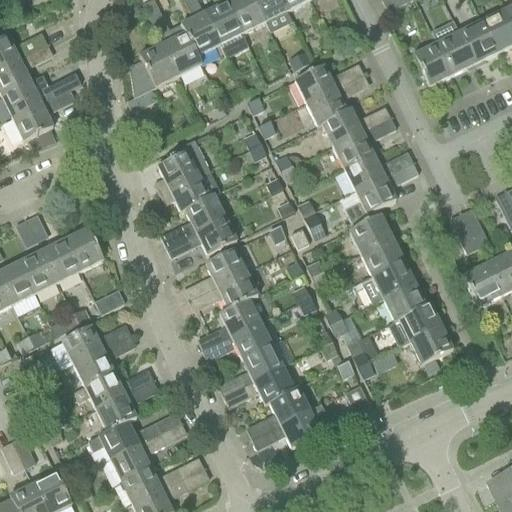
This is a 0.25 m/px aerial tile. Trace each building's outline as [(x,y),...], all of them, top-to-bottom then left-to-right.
[(193,24),(178,31),(182,40),(183,40),(195,63),(195,62),(217,51),(201,20),(202,19),(192,0),(179,0),(181,3),(189,18),(190,18),(193,24)] [(240,0),(224,8),(240,40),(262,29),(248,0),(240,0)] [(248,0),(262,29),(285,17),(276,0),(248,0)] [(276,0),(285,17),(308,6),(304,0),(276,0)] [(391,0),(380,6),(386,17),(412,4),(410,0),(391,0)] [(152,4),(141,10),(161,50),(177,82),(199,70),(195,62),(195,63),(183,40),(182,40),(178,31),(166,37),(163,32),(166,31),(152,4)] [(202,19),(201,20),(217,51),(224,65),(246,53),(240,40),(224,8),(202,19)] [(511,10),(502,16),(511,35),(511,10)] [(511,35),(502,16),(480,27),(496,59),(511,50),(511,35)] [(480,27),(457,38),(473,70),(496,59),(480,27)] [(457,38),(434,49),(450,81),(473,70),(457,38)] [(40,39),(11,53),(6,42),(0,44),(0,73),(26,61),(46,51),(40,39)] [(450,81),(434,49),(411,61),(427,93),(450,81)] [(125,108),(124,108),(129,119),(156,106),(150,95),(176,82),(177,82),(161,50),(160,51),(137,63),(139,67),(127,73),(131,104),(125,108)] [(0,73),(0,101),(28,88),(23,76),(31,72),(26,61),(0,73)] [(293,86),(305,109),(343,90),(337,80),(329,85),(322,72),(293,86)] [(28,88),(0,101),(0,103),(10,124),(48,106),(48,105),(80,90),(74,78),(64,83),(65,84),(52,90),(52,91),(48,93),(42,81),(28,87),(28,88)] [(316,133),(320,131),(320,130),(345,118),(344,117),(339,106),(348,102),(343,90),(305,109),(316,133)] [(246,110),(251,120),(263,115),(257,104),(246,110)] [(48,106),(10,124),(22,148),(51,133),(45,121),(54,117),(48,106)] [(320,131),(331,152),(369,133),(363,123),(355,127),(349,115),(344,117),(345,118),(320,130),(320,131)] [(331,152),(342,175),(371,160),(365,149),(396,134),(391,122),(369,133),(331,152)] [(22,148),(10,124),(1,129),(12,152),(22,148)] [(257,132),(263,143),(274,138),(268,127),(257,132)] [(242,144),(248,156),(259,151),(253,139),(242,144)] [(153,189),(159,200),(208,176),(193,146),(164,161),(167,167),(156,173),(162,184),(153,189)] [(259,151),(248,156),(253,167),(264,161),(259,151)] [(371,160),(342,175),(354,198),(391,179),(391,178),(389,175),(386,168),(377,172),(371,160)] [(285,161),(274,166),(280,178),(291,172),(286,162),(285,161)] [(414,168),(354,198),(359,207),(343,215),(350,228),(394,206),(388,194),(419,179),(414,168)] [(291,172),(280,178),(285,189),(296,183),(291,172)] [(179,219),(184,216),(213,201),(219,198),(208,176),(159,200),(164,211),(173,206),(179,219)] [(275,184),(264,189),(270,201),(281,195),(275,184)] [(511,215),(511,193),(504,197),(503,195),(502,195),(511,215)] [(511,235),(511,215),(502,195),(503,198),(493,203),(509,237),(511,235)] [(159,243),(165,254),(224,224),(213,201),(184,216),(189,228),(159,243)] [(308,205),(296,211),(302,223),(314,217),(308,205)] [(287,207),(276,212),(282,224),(293,218),(287,207)] [(314,217),(302,223),(314,246),(325,241),(314,217)] [(347,236),(358,259),(390,244),(378,221),(347,236)] [(16,247),(35,245),(32,224),(14,226),(16,247)] [(224,224),(165,254),(170,265),(201,250),(207,262),(236,248),(224,224)] [(279,233),(267,239),(273,250),(284,244),(279,233)] [(86,234),(63,245),(78,277),(101,265),(86,234)] [(290,240),(297,255),(308,249),(301,234),(290,240)] [(480,236),(469,241),(476,255),(487,249),(480,236)] [(476,255),(469,241),(458,246),(465,260),(476,255)] [(358,259),(369,282),(401,266),(390,244),(358,259)] [(63,245),(40,256),(56,288),(78,277),(63,245)] [(40,256),(17,268),(33,299),(56,288),(40,256)] [(201,285),(207,297),(245,279),(233,256),(204,270),(210,281),(201,285)] [(511,270),(506,259),(483,270),(499,301),(511,294),(511,270)] [(371,309),(380,304),(412,289),(401,266),(369,282),(359,287),(371,309)] [(302,278),(296,267),(284,273),(290,284),(302,278)] [(305,272),(310,283),(321,277),(316,267),(305,272)] [(17,268),(0,276),(0,289),(11,311),(33,299),(17,268)] [(499,301),(483,270),(461,281),(476,312),(499,301)] [(321,277),(310,283),(316,294),(327,289),(321,277)] [(221,303),(226,315),(227,316),(247,306),(247,305),(256,301),(245,279),(207,297),(212,307),(221,303)] [(0,289),(0,316),(11,311),(0,289)] [(392,328),(397,326),(396,325),(423,312),(422,310),(412,289),(380,304),(392,328)] [(292,298),(297,309),(308,304),(303,292),(292,298)] [(94,307),(100,320),(123,308),(116,296),(94,307)] [(308,304),(297,309),(302,319),(313,314),(308,304)] [(215,336),(220,347),(258,328),(247,306),(227,316),(226,315),(218,319),(224,331),(215,336)] [(392,328),(387,331),(397,352),(407,347),(439,332),(427,308),(422,310),(423,312),(396,325),(397,326),(392,328)] [(323,320),(328,330),(339,325),(334,314),(323,320)] [(83,315),(72,320),(77,331),(88,326),(83,315)] [(77,331),(72,320),(61,326),(66,337),(77,331)] [(339,325),(328,330),(334,342),(345,336),(339,325)] [(234,353),(240,365),(269,351),(258,328),(220,347),(226,358),(234,353)] [(60,346),(72,369),(109,351),(104,340),(95,344),(89,332),(60,346)] [(439,332),(407,347),(418,370),(423,368),(432,364),(450,355),(439,332)] [(38,337),(27,343),(32,354),(43,348),(38,337)] [(314,342),(320,354),(331,349),(325,337),(314,342)] [(32,354),(27,343),(16,348),(21,359),(32,354)] [(331,349),(320,354),(325,364),(336,359),(331,349)] [(72,369),(83,392),(112,378),(106,366),(114,362),(109,351),(72,369)] [(216,391),(221,402),(280,373),(269,351),(240,365),(246,377),(216,391)] [(0,369),(10,365),(5,354),(0,356),(0,369)] [(350,362),(356,373),(366,367),(361,357),(350,362)] [(19,367),(25,378),(36,373),(30,361),(19,367)] [(432,364),(423,368),(427,378),(437,373),(432,364)] [(341,370),(335,373),(340,383),(341,384),(350,380),(351,379),(352,379),(346,367),(345,367),(341,370)] [(366,367),(356,373),(361,384),(372,378),(366,367)] [(263,412),(267,409),(267,408),(291,396),(296,393),(291,395),(280,373),(221,402),(227,413),(257,399),(263,412)] [(83,392),(72,397),(77,408),(88,402),(94,415),(132,396),(126,385),(118,389),(112,378),(83,392)] [(31,390),(36,402),(47,396),(42,385),(31,390)] [(355,414),(361,424),(372,419),(358,391),(343,398),(352,415),(355,414)] [(264,424),(269,435),(307,416),(296,393),(291,396),(267,408),(267,409),(273,420),(264,424)] [(94,415),(105,437),(126,428),(135,423),(129,411),(137,407),(132,396),(94,415)] [(42,413),(47,424),(58,419),(53,407),(42,413)] [(318,411),(307,416),(269,435),(275,446),(283,442),(289,454),(319,440),(318,439),(330,434),(318,411)] [(126,428),(105,437),(86,447),(92,457),(102,452),(108,465),(177,430),(178,431),(181,429),(180,428),(179,428),(175,418),(132,439),(126,428)] [(55,434),(44,440),(50,451),(61,446),(55,434)] [(108,465),(119,488),(148,473),(142,461),(164,450),(159,440),(108,465)] [(21,443),(10,448),(23,474),(34,469),(21,443)] [(23,474),(10,448),(0,453),(0,454),(12,480),(23,474)] [(61,473),(68,485),(78,481),(71,468),(61,473)] [(122,511),(127,511),(131,510),(181,485),(175,474),(154,485),(148,473),(119,488),(112,491),(122,511)] [(497,510),(511,502),(511,476),(488,488),(488,489),(487,490),(487,491),(489,490),(498,509),(497,510)] [(54,479),(31,490),(41,511),(66,511),(70,510),(54,479)] [(181,485),(131,510),(131,511),(167,511),(165,506),(186,496),(181,485)] [(7,502),(9,506),(10,506),(13,511),(41,511),(31,490),(7,502)] [(87,494),(78,498),(82,506),(91,501),(87,494)] [(511,511),(511,502),(497,510),(497,511),(498,510),(499,511),(511,511)]
